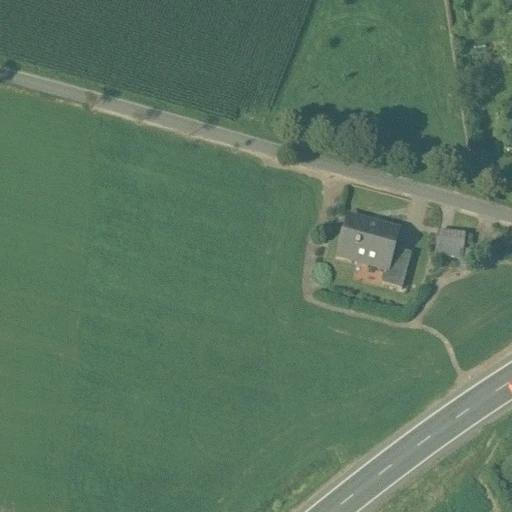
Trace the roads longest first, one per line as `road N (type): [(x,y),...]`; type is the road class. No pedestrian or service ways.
road 1 (unclassified): [(0,76),(511,217)]
road 2 (secondary): [(511,381),(336,511)]
